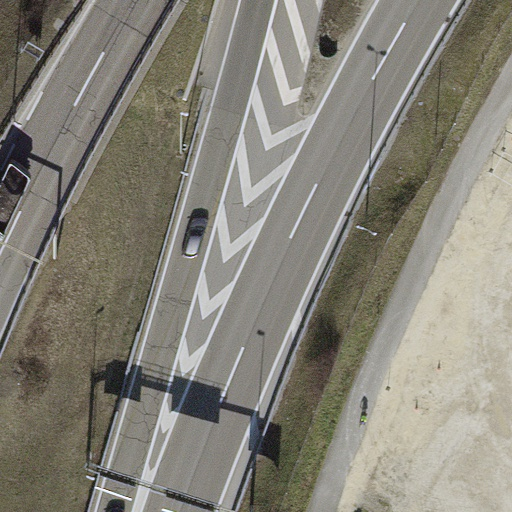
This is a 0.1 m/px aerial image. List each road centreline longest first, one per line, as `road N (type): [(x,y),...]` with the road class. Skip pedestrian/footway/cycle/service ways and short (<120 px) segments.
road 1 (motorway): [(180,511),(322,179),(422,0)]
road 2 (motorway): [(125,511),(266,0)]
road 3 (motorway): [(133,0),(0,258)]
